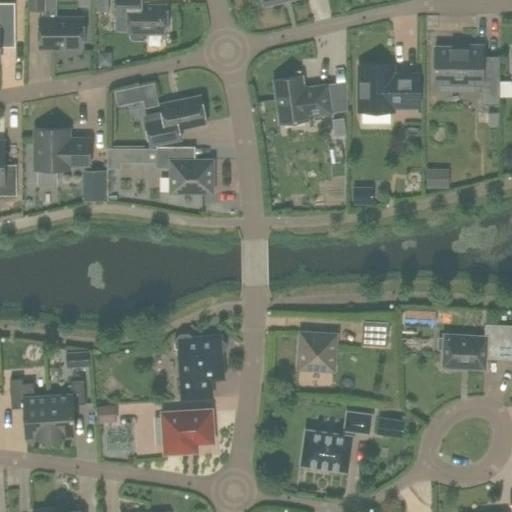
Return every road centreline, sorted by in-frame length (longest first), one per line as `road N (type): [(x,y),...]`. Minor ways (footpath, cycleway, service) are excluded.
road 1 (residential): [(234,491),(247,400),(252,224),(225,52)]
road 2 (residential): [(0,458),(234,491)]
road 3 (residential): [(0,97),(225,52)]
road 4 (residential): [(424,468),(458,483),(476,478),(496,459),(499,430),(478,411),(455,414),(436,427),(423,460)]
road 5 (residential): [(225,52),(430,3)]
